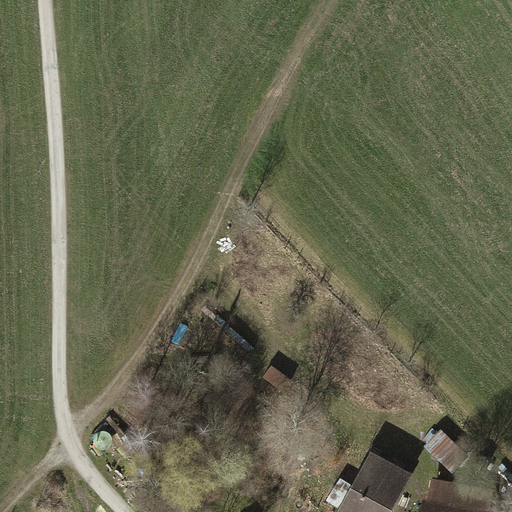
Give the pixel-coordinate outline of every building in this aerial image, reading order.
[(271,367),(263,379),(285,394),(293,382),(271,367)] [(337,425),(327,437),(350,456),(360,444),(337,425)] [(441,431),(424,448),(452,475),(469,457),(441,431)] [(392,511),(412,476),(370,454),(338,511),(392,511)] [(489,511),(493,491),(432,480),(427,503),(422,502),(419,511),(489,511)]
